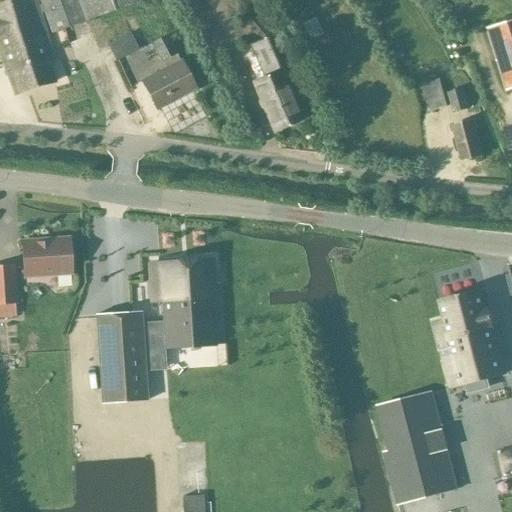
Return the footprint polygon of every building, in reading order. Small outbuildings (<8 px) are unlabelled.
[(35,0),(11,0),(0,4),(0,54),(6,71),(47,58),(52,57),(40,13),(44,12),(42,6),(38,7),(35,0)] [(147,0),(117,16),(121,25),(168,2),(166,0),(147,0)] [(315,19),(303,24),(310,40),(322,35),(315,19)] [(511,24),(498,28),(511,72),(511,24)] [(162,61),(176,53),(167,36),(153,44),(162,61)] [(274,131),(301,120),(280,70),(278,71),(266,43),(251,50),(263,78),(253,82),(274,131)] [(54,81),(47,58),(6,71),(14,95),(54,81)] [(156,111),(196,90),(180,61),(140,82),(156,111)] [(425,110),(445,105),(440,81),(419,85),(425,110)] [(453,113),(469,108),(463,89),(448,94),(453,113)] [(462,161),(482,155),(473,121),(452,127),(462,161)] [(71,272),(71,266),(69,239),(21,242),(23,269),(38,268),(39,274),(71,272)] [(165,349),(215,346),(209,258),(159,261),(165,349)] [(17,305),(15,282),(0,282),(0,317),(16,316),(15,305),(17,305)] [(444,321),(436,324),(440,341),(455,337),(460,357),(455,358),(462,386),(466,385),(468,393),(488,388),(486,379),(501,376),(497,360),(501,359),(492,327),(493,327),(488,310),(484,311),(479,290),(439,301),(444,320),(444,321)] [(102,403),(146,400),(140,313),(96,316),(102,403)] [(388,404),(400,449),(384,453),(397,505),(457,489),(432,393),(388,404)] [(511,447),(499,451),(505,477),(511,474),(511,447)] [(203,511),(203,495),(181,496),(182,511),(203,511)]
